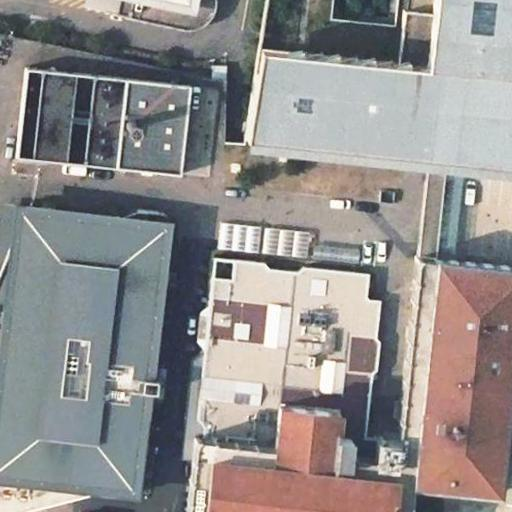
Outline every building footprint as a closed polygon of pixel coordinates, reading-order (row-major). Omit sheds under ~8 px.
[(117,0),(114,16),(183,30),(194,30),(200,28),(209,21),(214,13),(215,5),(215,0),(117,0)] [(511,0),(267,0),(246,137),(426,155),(434,156),(440,157),(511,164),(511,0)] [(183,168),(189,78),(24,67),(18,157),(183,168)] [(434,214),(440,157),(434,156),(426,155),(421,212),(417,255),(424,256),(430,256),(434,214)] [(24,205),(16,204),(13,234),(2,325),(0,342),(0,511),(15,511),(43,505),(46,482),(105,489),(106,483),(113,484),(113,490),(135,493),(146,402),(140,402),(141,389),(155,391),(156,379),(143,377),(144,365),(150,366),(166,229),(136,225),(137,219),(24,205)] [(137,219),(136,225),(166,229),(168,212),(138,208),(137,219)] [(0,325),(2,325),(13,234),(0,266),(0,325)] [(198,393),(195,419),(200,427),(199,437),(193,436),(184,511),(408,511),(412,482),(497,492),(511,356),(511,265),(430,256),(424,256),(417,255),(415,255),(398,417),(369,414),(374,353),(381,349),(383,319),(379,313),(382,287),(367,284),(368,272),(303,264),(297,269),(270,266),(264,260),(234,258),(232,277),(211,276),(207,306),(201,314),(197,341),(203,349),(199,382),(193,387),(198,393)]
